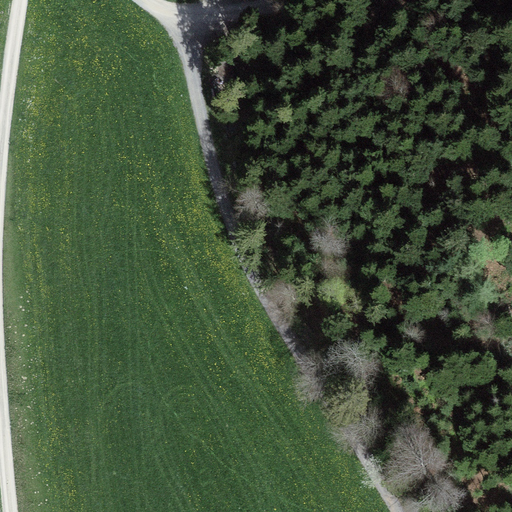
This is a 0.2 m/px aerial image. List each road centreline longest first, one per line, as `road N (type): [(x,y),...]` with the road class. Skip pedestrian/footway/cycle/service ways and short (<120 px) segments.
road 1 (track): [(398,511),(227,190),(167,15)]
road 2 (track): [(0,147),(17,0)]
road 3 (track): [(292,0),(167,15)]
